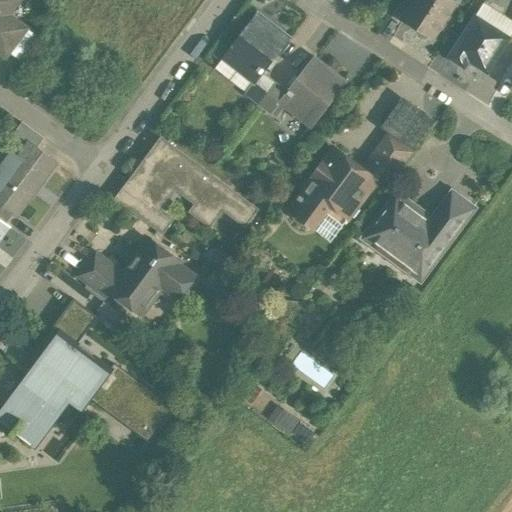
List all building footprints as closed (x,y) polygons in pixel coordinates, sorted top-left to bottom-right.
[(17,0),(0,0),(0,52),(6,57),(10,53),(28,29),(7,14),(17,0)] [(413,0),(401,19),(432,39),(455,3),(451,0),(413,0)] [(509,30),(479,13),(476,17),(475,17),(449,58),(464,67),(468,61),(487,73),(509,38),(506,37),(509,32),(508,32),(509,30)] [(289,38),(258,14),(223,59),(253,83),(254,83),(262,74),(289,38)] [(28,29),(10,53),(20,61),(38,37),(28,29)] [(286,93),(279,103),(280,103),(311,127),(346,82),(314,58),(286,93)] [(262,74),(254,83),(253,83),(246,93),(259,103),(274,84),(262,74)] [(274,84),(259,103),(272,113),(280,103),(279,103),(286,93),(274,84)] [(44,139),(22,122),(14,133),(28,144),(29,142),(37,148),(44,139)] [(362,169),(362,170),(376,181),(381,174),(390,182),(412,153),(388,135),(362,169)] [(28,144),(18,158),(12,153),(0,169),(0,205),(13,215),(16,217),(57,162),(37,148),(29,142),(28,144)] [(152,162),(147,159),(131,180),(136,183),(121,204),(161,233),(170,220),(155,209),(176,181),(200,199),(190,212),(206,224),(218,207),(244,226),(255,211),(165,144),(152,162)] [(350,158),(335,148),(324,161),(323,161),(312,177),(313,177),(305,188),(307,189),(301,197),(300,196),(298,198),(299,199),(289,212),(312,229),(325,212),(343,226),(376,181),(362,170),(362,169),(349,159),(350,158)] [(474,209),(452,193),(432,220),(429,224),(451,240),(474,209)] [(432,220),(397,194),(386,209),(384,208),(379,214),(381,215),(364,238),(421,281),(451,240),(429,224),(432,220)] [(13,215),(0,205),(0,219),(6,224),(13,215)] [(0,219),(0,239),(9,227),(6,224),(0,219)] [(179,263),(147,240),(121,275),(115,271),(99,292),(106,297),(110,293),(140,315),(162,286),(178,298),(193,277),(177,265),(179,263)] [(115,271),(94,255),(78,277),(99,292),(115,271)] [(73,300),(51,330),(74,347),(77,343),(96,317),(73,300)] [(51,330),(22,368),(29,373),(0,412),(0,419),(17,432),(33,445),(76,387),(147,440),(172,406),(114,363),(110,368),(77,343),(74,347),(51,330)] [(279,405),(271,420),(290,431),(298,416),(279,405)]
